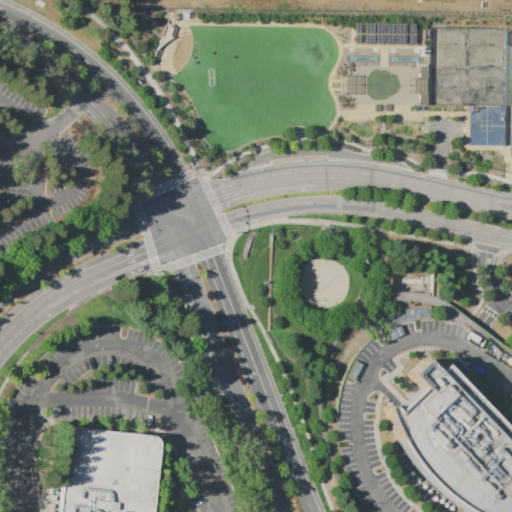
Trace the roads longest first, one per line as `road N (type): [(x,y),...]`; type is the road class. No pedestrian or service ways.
road 1 (secondary): [(204,232),(323,204),(491,232)]
road 2 (secondary): [(180,241),(287,511)]
road 3 (residential): [(193,204),(128,101),(58,40),(21,30)]
road 4 (residential): [(21,30),(31,50),(112,123),(170,214)]
road 5 (secondary): [(511,209),(386,180),(313,176)]
road 6 (secondary): [(170,214),(50,268),(0,303)]
road 7 (secondary): [(34,310),(88,277),(180,241)]
road 8 (secondary): [(262,379),(204,232)]
road 9 (secondary): [(313,176),(193,204)]
